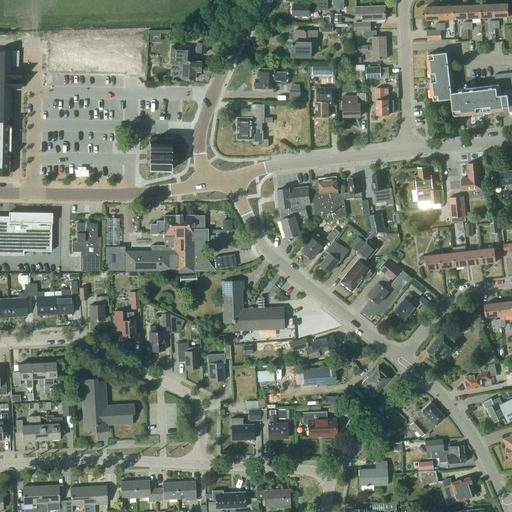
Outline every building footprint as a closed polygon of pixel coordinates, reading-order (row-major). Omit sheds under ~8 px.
[(327,11),(327,0),(308,0),(308,4),(293,3),(293,16),(309,16),(309,10),(327,11)] [(342,0),(334,0),(334,9),(343,9),(342,0)] [(494,4),(495,17),(508,16),(508,3),(494,4)] [(468,18),(481,18),(481,4),(467,5),(468,18)] [(494,4),(481,4),(481,18),(495,17),(494,4)] [(441,19),(454,19),(454,5),(440,6),(441,19)] [(454,19),(468,18),(467,5),(454,5),(454,19)] [(385,19),(385,6),(363,7),(356,8),(356,16),(363,15),(364,20),(385,19)] [(427,20),(441,19),(440,6),(426,7),(427,20)] [(333,24),(320,24),(320,32),(333,32),(333,24)] [(311,56),(311,49),(316,49),(317,31),(294,30),(294,43),(293,43),(292,56),(311,56)] [(368,45),(369,50),(374,50),(374,59),(387,58),(386,36),(377,37),(376,31),(364,31),(365,38),(373,38),(373,45),(368,45)] [(441,40),(441,31),(427,31),(428,41),(441,40)] [(132,44),(74,43),(74,38),(69,38),(63,38),(58,38),(52,38),(51,68),(132,70),(132,44)] [(197,43),(197,52),(205,53),(206,43),(197,43)] [(200,61),(188,61),(188,57),(189,57),(190,47),(171,46),(170,63),(182,64),(182,79),(194,79),(194,71),(200,71),(200,61)] [(0,173),(9,174),(11,87),(17,87),(17,79),(18,58),(18,51),(0,51),(0,173)] [(511,115),(511,72),(495,74),(496,87),(452,92),(447,52),(428,54),(434,101),(452,98),(454,114),(499,110),(500,117),(511,115)] [(311,66),(311,82),(315,82),(315,73),(327,73),(327,66),(311,66)] [(380,78),(379,66),(367,67),(368,79),(380,78)] [(255,88),(272,89),(272,81),(281,81),(281,84),(287,84),(287,70),(284,70),(284,72),(275,72),(275,69),(261,68),(258,71),(258,79),(255,79),(255,88)] [(317,101),(316,101),(317,117),(329,117),(329,105),(336,105),(335,87),(328,88),(317,88),(317,91),(317,101)] [(388,88),(377,88),(377,99),(376,99),(377,115),(389,115),(389,113),(394,113),(394,100),(389,100),(388,88)] [(301,102),(301,91),(290,91),(289,102),(301,102)] [(361,116),(360,104),(366,104),(366,93),(358,93),(358,96),(343,96),(344,116),(361,116)] [(268,147),(269,140),(263,140),(263,131),(262,131),(262,123),(265,123),(266,104),(251,104),(251,111),(242,111),(242,117),(238,117),(238,139),(252,139),(252,142),(261,142),(261,147),(268,147)] [(150,165),(150,170),(170,170),(170,166),(170,150),(171,138),(150,138),(150,150),(150,165)] [(462,179),(463,190),(473,190),(483,189),(482,177),(481,177),(480,162),(468,163),(469,178),(462,179)] [(418,177),(416,178),(418,203),(430,202),(430,205),(439,204),(438,189),(433,190),(431,176),(428,176),(427,167),(418,168),(418,177)] [(511,169),(500,171),(501,184),(509,183),(509,190),(510,190),(511,189),(511,169)] [(399,181),(406,174),(402,170),(395,177),(399,181)] [(373,183),(372,183),(373,191),(374,190),(375,200),(386,199),(387,205),(394,204),(392,188),(386,189),(384,178),(382,179),(382,174),(380,174),(380,173),(374,174),(373,175),(374,182),(373,182),(373,183)] [(349,192),(343,193),(344,199),(346,199),(361,197),(361,192),(362,192),(360,181),(359,181),(358,176),(349,177),(350,185),(348,185),(349,192)] [(315,219),(315,220),(319,220),(345,217),(344,208),(343,199),(344,199),(343,193),(339,194),(337,178),(319,180),(319,181),(312,181),(312,186),(312,187),(315,219)] [(280,207),(281,207),(292,206),(291,204),(310,202),(308,187),(289,188),(278,190),(280,207)] [(465,216),(463,196),(449,197),(451,217),(465,216)] [(311,229),(319,220),(315,220),(315,219),(309,220),(306,209),(306,205),(310,204),(310,202),(291,204),(292,206),(281,207),(283,219),(282,219),(287,238),(301,234),(298,226),(309,222),(311,229)] [(0,215),(0,254),(24,255),(24,250),(51,251),(51,223),(52,223),(52,212),(9,211),(9,216),(0,215)] [(379,213),(370,215),(373,231),(385,232),(384,228),(384,225),(381,225),(379,213)] [(151,224),(150,225),(150,232),(151,234),(151,233),(164,233),(164,237),(170,237),(170,245),(151,245),(151,251),(125,251),(125,270),(175,269),(175,272),(194,271),(194,270),(214,270),(215,270),(214,268),(212,267),(211,265),(209,263),(208,261),(207,259),(206,257),(206,255),(205,253),(204,251),(204,248),(204,246),(204,237),(205,237),(205,231),(204,231),(204,215),(194,215),(193,215),(182,215),(182,214),(176,214),(176,215),(164,215),(164,221),(156,221),(156,224),(151,224)] [(106,218),(106,244),(119,244),(119,218),(106,218)] [(222,228),(232,228),(232,218),(222,218),(222,228)] [(71,251),(80,251),(80,270),(99,271),(100,247),(101,247),(101,237),(97,236),(97,223),(76,222),(76,240),(72,240),(71,251)] [(335,229),(327,238),(332,242),(340,233),(335,229)] [(312,258),(323,245),(317,241),(321,236),(315,231),(310,236),(312,238),(302,250),(312,258)] [(358,237),(350,246),(356,251),(364,242),(358,237)] [(368,240),(357,253),(367,261),(377,248),(368,240)] [(327,257),(321,265),(330,272),(339,261),(340,262),(348,250),(334,241),(323,254),(327,257)] [(125,270),(125,251),(120,251),(120,246),(105,246),(105,270),(125,270)] [(481,249),(482,263),(496,262),(495,253),(500,253),(500,248),(494,248),(481,249)] [(469,265),(482,263),(481,249),(467,251),(469,265)] [(454,252),(455,266),(469,265),(467,251),(454,252)] [(398,263),(402,258),(395,252),(391,257),(398,263)] [(454,252),(440,254),(442,268),(455,266),(454,252)] [(428,270),(442,268),(440,254),(426,256),(421,257),(421,262),(427,261),(428,270)] [(214,257),(216,269),(224,268),(222,256),(214,257)] [(381,269),(393,279),(401,269),(390,259),(381,269)] [(341,281),(353,291),(363,278),(367,281),(372,274),(369,272),(371,270),(359,261),(353,269),(352,268),(341,281)] [(405,272),(393,286),(398,291),(411,277),(405,272)] [(19,298),(8,298),(9,316),(27,315),(26,296),(31,296),(30,284),(30,275),(20,276),(19,277),(19,282),(21,284),(25,284),(25,292),(18,293),(19,298)] [(379,282),(368,295),(378,304),(389,290),(393,285),(389,281),(384,277),(379,282)] [(61,290),(61,295),(54,296),(56,314),(73,313),(72,294),(78,293),(77,281),(72,282),(72,290),(61,290)] [(223,282),(224,320),(224,321),(233,321),(234,329),(282,327),(282,329),(283,329),(282,308),(264,308),(264,303),(258,303),(259,308),(242,309),(241,289),(242,288),(242,281),(221,282),(223,282)] [(421,295),(425,290),(414,281),(410,286),(421,295)] [(30,284),(31,296),(37,295),(37,315),(56,314),(54,296),(44,296),(44,291),(37,292),(36,283),(30,284)] [(140,308),(138,291),(129,292),(130,298),(131,298),(132,309),(140,308)] [(423,303),(422,303),(410,293),(406,298),(405,298),(394,311),(404,319),(415,307),(417,309),(418,309),(423,303)] [(104,319),(104,305),(108,305),(108,296),(95,297),(96,305),(89,305),(90,320),(104,319)] [(0,316),(9,316),(8,298),(0,298),(0,316)] [(427,299),(423,304),(429,308),(433,304),(427,299)] [(505,315),(511,314),(511,300),(499,302),(500,315),(501,319),(501,325),(506,325),(505,315)] [(475,312),(474,301),(465,301),(455,313),(461,319),(462,320),(469,312),(475,312)] [(487,317),(500,315),(499,302),(485,304),(487,317)] [(114,311),(115,330),(122,330),(122,336),(135,336),(134,319),(133,312),(128,312),(122,313),(122,311),(114,311)] [(170,313),(171,333),(178,333),(184,320),(170,313)] [(164,350),(163,331),(155,332),(155,325),(149,326),(150,332),(149,332),(149,340),(150,340),(151,351),(164,350)] [(460,343),(444,329),(438,337),(439,337),(434,343),(428,351),(432,354),(431,355),(436,359),(437,358),(438,359),(444,352),(449,356),(460,343)] [(336,347),(332,335),(310,342),(312,346),(306,348),(309,358),(319,355),(318,352),(336,347)] [(307,345),(305,338),(290,342),(292,350),(307,345)] [(188,347),(188,342),(177,342),(178,361),(184,361),(185,368),(198,367),(197,350),(199,350),(198,347),(188,347)] [(252,344),(243,345),(244,354),(253,353),(252,344)] [(44,384),(43,363),(42,362),(31,363),(32,378),(39,378),(40,384),(44,384)] [(42,362),(43,363),(44,384),(45,393),(44,393),(44,399),(50,398),(49,386),(52,385),(53,384),(54,383),(54,377),(56,377),(55,362),(42,362)] [(224,380),(223,362),(207,363),(209,380),(224,380)] [(32,387),(31,378),(32,378),(31,363),(19,364),(19,372),(13,372),(14,385),(20,385),(20,379),(25,378),(26,387),(32,387)] [(478,367),(479,371),(474,372),(474,374),(465,376),(466,382),(465,384),(465,387),(467,388),(468,389),(484,386),(483,379),(490,378),(490,376),(497,374),(495,364),(478,367)] [(509,376),(508,366),(500,367),(500,377),(509,376)] [(304,385),(335,383),(334,367),(303,369),(303,381),(304,385)] [(354,392),(361,399),(372,387),(377,391),(389,378),(378,367),(369,377),(368,376),(354,392)] [(302,368),(257,371),(258,382),(282,380),(282,378),(286,378),(286,382),(303,381),(303,369),(302,368)] [(84,430),(107,429),(107,423),(133,422),(132,412),(133,412),(133,404),(106,405),(104,380),(96,380),(96,379),(82,380),(84,430)] [(488,409),(495,422),(504,417),(506,422),(511,419),(511,398),(503,403),(500,396),(493,400),(492,398),(484,401),(484,404),(485,408),(488,409)] [(74,416),(74,401),(62,402),(63,416),(74,416)] [(444,417),(431,402),(415,417),(416,418),(410,424),(421,436),(427,430),(428,431),(444,417)] [(249,420),(260,420),(260,409),(248,409),(249,420)] [(327,411),(302,412),(303,412),(303,421),(307,420),(308,437),(317,436),(317,435),(336,434),(336,419),(326,419),(326,412),(327,411)] [(47,439),(46,424),(40,424),(40,415),(34,416),(35,440),(47,439)] [(46,424),(47,439),(59,438),(59,425),(62,425),(62,418),(53,418),(53,415),(46,416),(47,424),(46,424)] [(23,440),(35,440),(34,416),(28,416),(29,425),(22,425),(22,420),(16,420),(17,432),(23,432),(23,440)] [(287,437),(287,423),(273,424),(273,416),(269,416),(270,422),(268,422),(268,424),(268,438),(287,437)] [(253,439),(253,424),(231,425),(232,440),(253,439)] [(447,463),(465,462),(464,452),(463,452),(463,445),(448,446),(448,450),(443,451),(442,439),(431,440),(425,441),(426,450),(431,450),(431,455),(431,458),(439,457),(439,462),(447,461),(447,463)] [(401,442),(393,443),(393,451),(401,450),(401,442)] [(387,484),(386,461),(375,462),(375,468),(358,469),(359,485),(361,485),(361,490),(374,489),(374,485),(387,484)] [(432,461),(418,462),(419,470),(432,469),(432,461)] [(438,481),(435,470),(418,471),(421,485),(438,481)] [(469,477),(468,477),(451,482),(449,478),(442,480),(449,503),(445,504),(445,505),(474,496),(470,484),(471,484),(470,483),(472,482),(470,478),(469,477)] [(148,501),(156,500),(155,488),(150,488),(149,480),(134,481),(135,497),(148,496),(148,501)] [(128,497),(135,497),(134,481),(120,481),(121,500),(129,499),(128,497)] [(195,481),(176,482),(177,498),(185,498),(185,500),(196,499),(195,481)] [(163,499),(177,498),(176,482),(162,482),(163,488),(155,488),(156,500),(163,500),(163,499)] [(58,511),(65,511),(64,500),(59,500),(58,485),(39,486),(40,511),(46,511),(46,503),(58,502),(58,511)] [(94,511),(94,503),(107,503),(106,485),(87,486),(88,511),(94,511)] [(36,511),(40,511),(39,486),(23,486),(24,504),(36,504),(36,511)] [(71,499),(64,500),(65,511),(67,511),(72,511),(71,505),(83,504),(83,511),(88,511),(87,486),(70,487),(71,499)] [(289,489),(267,491),(256,492),(257,499),(268,498),(268,506),(282,505),(282,509),(290,509),(289,489)] [(245,507),(245,492),(223,493),(223,490),(212,490),(212,500),(216,500),(216,501),(216,502),(216,506),(216,508),(245,507)] [(383,510),(397,509),(397,502),(383,503),(383,510)]
